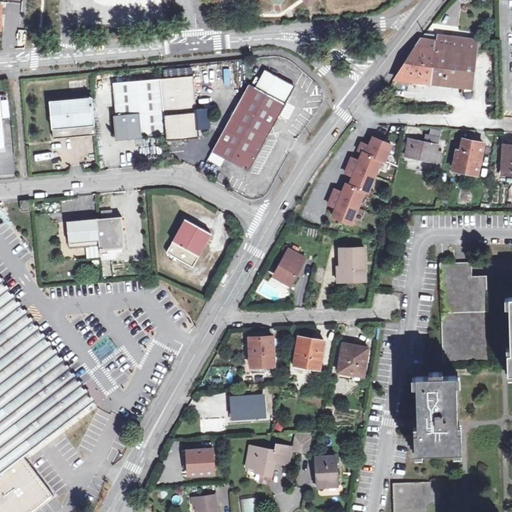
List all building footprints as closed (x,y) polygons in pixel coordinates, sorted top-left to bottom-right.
[(415,46),(406,63),(434,67),(439,35),(425,33),(415,46)] [(478,40),(439,35),(434,67),(406,63),(396,78),(437,83),(472,87),(478,40)] [(237,104),(205,159),(218,166),(222,158),(245,171),(293,86),(263,70),(259,78),(256,76),(251,85),(248,84),(237,104)] [(161,107),(163,133),(164,140),(197,137),(196,129),(208,127),(207,108),(195,109),(192,75),(159,78),(161,107)] [(161,107),(159,78),(111,83),(113,116),(111,117),(113,136),(111,136),(111,144),(117,144),(117,141),(140,139),(140,136),(163,133),(161,107)] [(51,139),(93,136),(90,98),(48,102),(51,139)] [(405,156),(440,163),(442,154),(437,153),(440,138),(426,135),(424,142),(409,140),(405,156)] [(362,144),(359,151),(363,153),(382,160),(385,162),(392,145),(373,138),(370,147),(362,144)] [(461,151),(457,150),(453,168),(478,174),(485,144),(463,139),(461,151)] [(502,171),(511,171),(511,145),(504,145),(502,171)] [(352,159),(349,166),(375,177),(382,160),(363,153),(360,162),(352,159)] [(51,167),(64,165),(63,159),(50,161),(51,167)] [(375,177),(349,166),(346,174),(354,177),(350,186),(365,192),(369,193),(375,177)] [(335,190),(332,198),(358,208),(365,192),(350,186),(346,184),(343,193),(335,190)] [(358,208),(332,198),(329,205),(337,208),(333,217),(352,224),(358,208)] [(29,200),(20,201),(20,209),(23,210),(30,210),(29,200)] [(118,216),(94,218),(96,245),(97,252),(119,250),(119,246),(121,246),(118,216)] [(67,248),(96,245),(94,218),(65,221),(67,248)] [(207,234),(187,222),(184,227),(179,224),(163,252),(188,266),(207,234)] [(341,249),(341,259),(342,261),(342,268),(344,268),(345,283),(366,282),(364,248),(341,249)] [(291,285),(306,260),(290,251),(275,275),(291,285)] [(473,277),(473,262),(456,263),(441,263),(444,362),(490,361),(488,276),(473,277)] [(337,283),(345,283),(344,268),(342,268),(336,269),(337,283)] [(0,511),(27,511),(48,496),(19,456),(26,450),(89,403),(36,332),(0,284),(0,511)] [(251,339),(252,369),(254,369),(262,368),(262,366),(276,365),(275,337),(251,339)] [(295,362),(306,364),(306,366),(321,369),(326,341),(300,337),(295,362)] [(339,372),(365,377),(370,348),(345,343),(339,372)] [(418,435),(414,435),(415,455),(462,454),(461,434),(458,434),(457,378),(416,379),(418,435)] [(234,418),(251,417),(251,411),(266,410),(265,396),(233,398),(234,418)] [(316,432),(306,432),(301,433),(298,433),(295,449),(302,451),(311,453),(316,432)] [(245,465),(255,467),(260,468),(260,471),(257,486),(266,488),(273,459),(286,462),(290,446),(276,443),(274,449),(250,445),(245,465)] [(189,476),(214,474),(213,448),(187,450),(189,476)] [(316,456),(317,477),(325,477),(326,484),(337,484),(335,454),(316,456)] [(395,511),(441,511),(441,481),(394,483),(395,511)] [(194,506),(198,506),(199,511),(219,511),(217,495),(193,498),(194,506)] [(256,511),(255,497),(239,499),(240,511),(256,511)]
